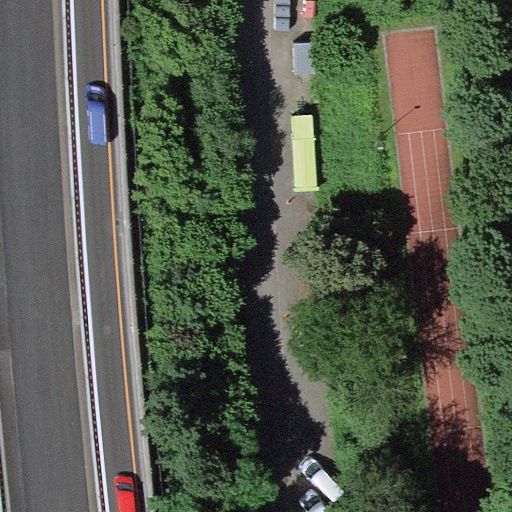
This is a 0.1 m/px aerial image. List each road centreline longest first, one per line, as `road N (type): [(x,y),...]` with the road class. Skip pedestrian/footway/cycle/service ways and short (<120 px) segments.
road 1 (motorway): [(89,511),(49,0)]
road 2 (residential): [(289,511),(263,0)]
